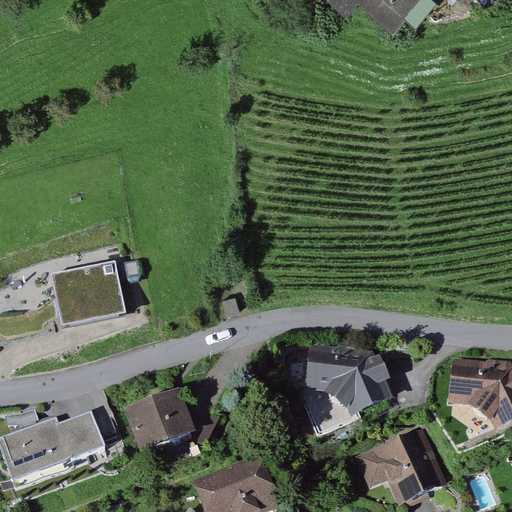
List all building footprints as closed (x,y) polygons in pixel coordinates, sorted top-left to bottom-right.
[(356,0),(385,27),(410,0),(356,0)] [(105,276),(76,286),(82,303),(111,293),(105,276)] [(240,294),(226,300),(235,318),(248,312),(240,294)] [(138,300),(108,311),(118,338),(148,326),(138,300)] [(60,315),(14,328),(24,362),(70,349),(60,315)] [(411,399),(389,356),(315,351),(313,388),(359,391),(373,419),(411,399)] [(456,402),(504,405),(511,420),(511,365),(458,363),(456,402)] [(176,389),(126,411),(144,453),(194,431),(176,389)] [(0,439),(0,449),(12,482),(104,448),(92,413),(59,425),(57,419),(0,439)] [(424,434),(357,464),(371,495),(401,482),(413,510),(451,493),(424,434)] [(261,455),(193,483),(205,511),(276,511),(283,509),(261,455)]
